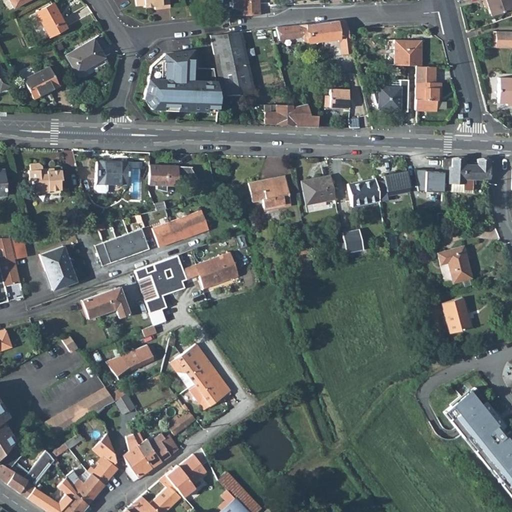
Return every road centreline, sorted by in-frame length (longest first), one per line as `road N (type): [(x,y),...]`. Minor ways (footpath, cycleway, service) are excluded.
road 1 (tertiary): [(115,131),(472,143)]
road 2 (residential): [(123,36),(345,12),(450,13)]
road 3 (residential): [(109,511),(249,406)]
road 4 (unknown): [(0,302),(130,277)]
road 5 (residential): [(472,143),(450,13)]
